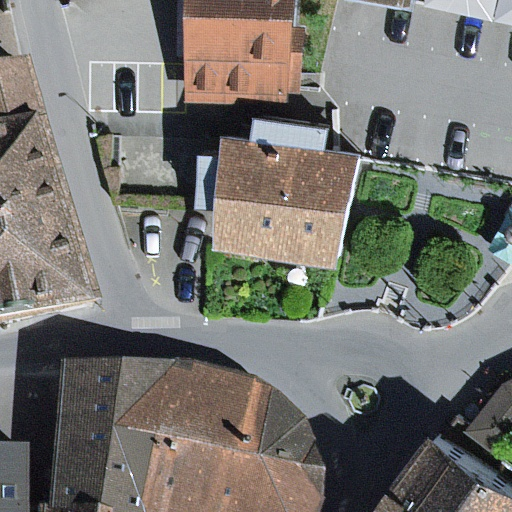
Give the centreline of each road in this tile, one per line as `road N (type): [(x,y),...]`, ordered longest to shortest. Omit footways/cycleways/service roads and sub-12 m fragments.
road 1 (residential): [(134,338),(33,0)]
road 2 (tertiary): [(323,368),(134,338)]
road 3 (tertiary): [(134,338),(0,351)]
